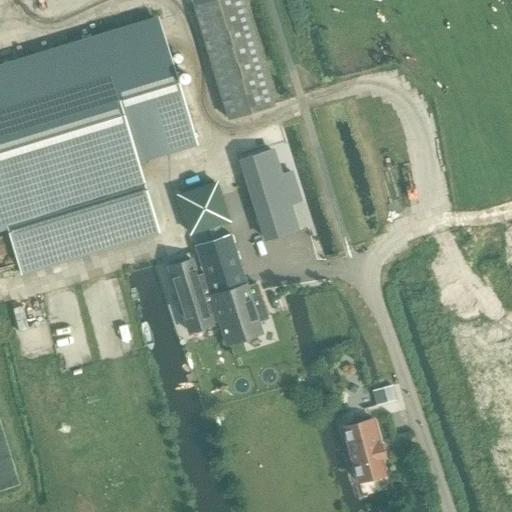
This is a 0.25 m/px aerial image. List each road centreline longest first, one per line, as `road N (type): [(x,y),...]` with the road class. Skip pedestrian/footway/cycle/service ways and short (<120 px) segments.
road 1 (track): [(354,266),(271,276),(259,270),(172,0)]
road 2 (unclassified): [(450,511),(368,279),(354,266)]
road 3 (track): [(116,0),(0,37)]
